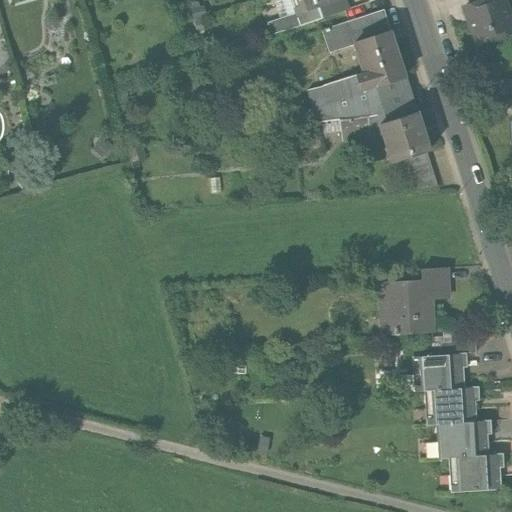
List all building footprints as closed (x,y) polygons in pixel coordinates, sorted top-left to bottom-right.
[(179,0),(165,0),(166,1),(167,0),(169,0),(171,3),(174,2),(177,10),(182,8),(179,0)] [(350,9),(347,0),(336,0),(296,13),(266,23),(270,35),(350,9)] [(292,0),(296,13),(336,0),(292,0)] [(475,0),(468,2),(464,4),(477,42),(511,30),(511,16),(506,0),(475,0)] [(322,29),(329,51),(354,43),(391,31),(384,9),(322,29)] [(391,31),(354,43),(364,72),(356,75),(361,90),(406,75),(391,31)] [(414,106),(406,75),(361,90),(356,75),(306,92),(315,122),(339,119),(414,106)] [(499,96),(511,94),(511,80),(498,81),(499,96)] [(414,106),(339,119),(342,141),(383,137),(379,125),(417,113),(414,106)] [(383,137),(391,163),(402,159),(425,152),(429,151),(417,113),(379,125),(383,137)] [(91,150),(101,159),(111,147),(101,139),(91,150)] [(436,187),(425,152),(402,159),(414,194),(436,187)] [(219,191),(218,177),(209,178),(211,192),(219,191)] [(377,283),(379,334),(433,332),(432,299),(450,298),(449,269),(422,270),(422,281),(377,283)] [(451,331),(452,342),(474,341),(474,329),(451,331)] [(439,343),(440,355),(466,354),(475,353),(474,341),(452,342),(439,343)] [(414,391),(425,390),(464,388),(463,367),(467,367),(466,354),(440,355),(412,357),(413,374),(414,391)] [(404,392),(414,391),(413,374),(403,375),(404,392)] [(427,424),(437,424),(477,421),(475,400),(480,400),(480,387),(464,388),(425,390),(427,424)] [(439,458),(449,457),(489,455),(487,434),(492,434),(491,421),(477,421),(437,424),(439,458)] [(503,454),(489,455),(449,457),(451,492),(501,489),(500,467),(504,467),(503,454)]
